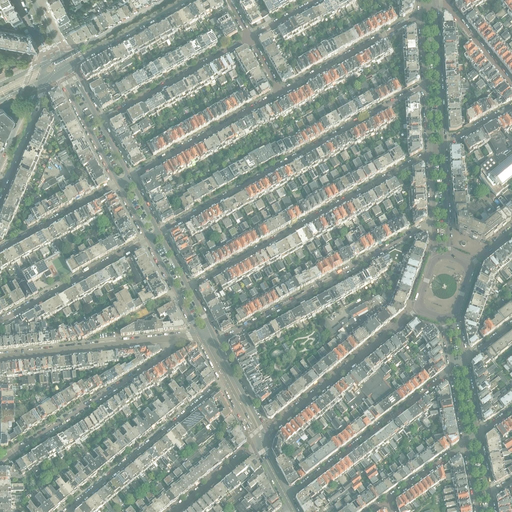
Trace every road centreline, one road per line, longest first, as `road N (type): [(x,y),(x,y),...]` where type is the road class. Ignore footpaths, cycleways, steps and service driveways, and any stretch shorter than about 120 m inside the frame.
road 1 (residential): [(159,232),(426,85)]
road 2 (residential): [(430,153),(188,288)]
road 3 (residential): [(211,345),(434,224)]
road 4 (residential): [(0,460),(166,355),(167,339)]
road 5 (residential): [(452,369),(286,497)]
road 6 (residential): [(229,379),(67,511)]
road 7 (residential): [(259,440),(419,306)]
road 8 (residential): [(280,93),(129,177)]
road 9 (residential): [(249,38),(100,122)]
road 10 (residential): [(0,357),(167,339)]
road 11 (residential): [(146,239),(0,322)]
road 12 (residential): [(422,13),(280,93)]
road 13 (residential): [(117,184),(0,250)]
road 14 (tertiary): [(69,65),(186,0)]
road 15 (tertiary): [(59,72),(117,184)]
